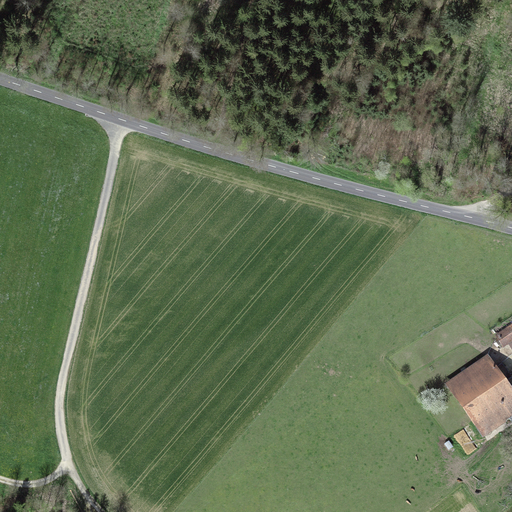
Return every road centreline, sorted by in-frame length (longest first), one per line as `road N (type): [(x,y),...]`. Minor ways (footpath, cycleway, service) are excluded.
road 1 (tertiary): [(0,78),(254,161),(511,227)]
road 2 (track): [(118,118),(57,405),(67,466)]
road 3 (track): [(504,0),(451,212)]
road 4 (track): [(266,0),(239,101),(239,127),(254,161)]
